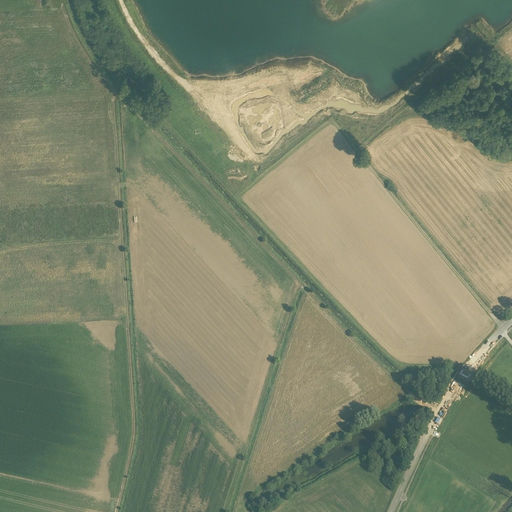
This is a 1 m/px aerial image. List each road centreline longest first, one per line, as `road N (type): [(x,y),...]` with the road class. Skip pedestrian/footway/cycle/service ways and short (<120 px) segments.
road 1 (track): [(120,511),(137,442),(121,98),(378,365),(438,413)]
road 2 (track): [(511,342),(355,145)]
road 3 (track): [(302,287),(229,511)]
road 4 (tertiary): [(391,511),(453,388),(511,320)]
